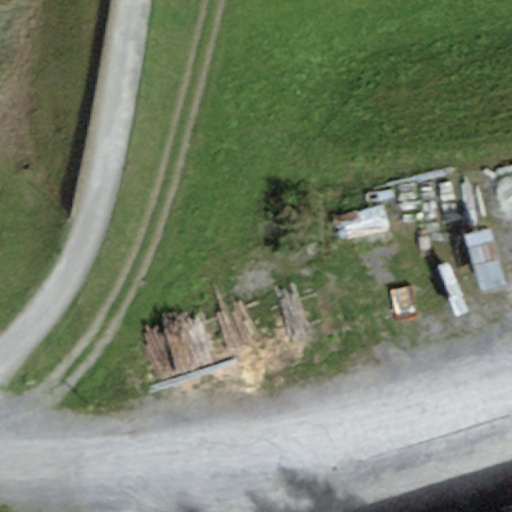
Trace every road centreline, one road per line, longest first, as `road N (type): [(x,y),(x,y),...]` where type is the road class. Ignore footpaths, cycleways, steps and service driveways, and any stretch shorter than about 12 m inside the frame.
road 1 (track): [(511,383),(282,456),(201,470),(0,456)]
road 2 (track): [(0,371),(46,310),(97,202),(133,0)]
